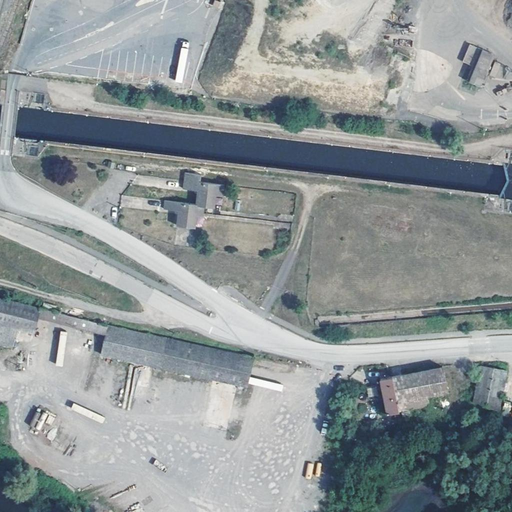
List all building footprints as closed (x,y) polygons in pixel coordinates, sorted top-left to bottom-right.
[(493,53),(480,48),(467,79),(480,84),(493,53)] [(490,76),(501,78),(505,65),(493,62),(490,76)] [(201,175),(186,174),(184,188),(198,190),(197,205),(204,206),(215,208),(216,195),(223,196),(224,186),(200,183),(201,175)] [(204,206),(197,205),(165,201),(164,208),(179,210),(177,225),(201,227),(204,206)] [(199,237),(191,237),(190,246),(198,247),(199,237)] [(105,332),(107,324),(107,323),(55,310),(56,306),(43,302),(42,307),(0,297),(0,344),(12,347),(17,328),(33,332),(37,316),(105,332)] [(253,357),(107,324),(105,332),(100,353),(246,386),(253,357)] [(500,365),(475,360),(468,396),(481,398),(480,402),(490,403),(493,403),(500,365)] [(437,361),(396,368),(404,404),(423,400),(422,389),(441,386),(437,361)] [(404,404),(396,368),(374,372),(381,408),(404,404)] [(32,428),(49,432),(53,414),(36,410),(32,428)]
